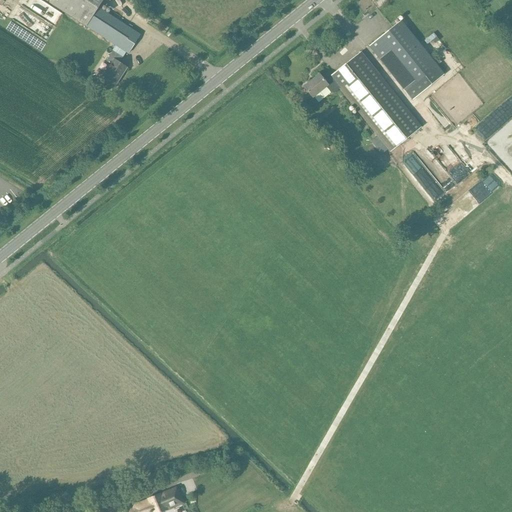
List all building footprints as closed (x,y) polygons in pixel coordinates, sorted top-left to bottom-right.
[(44,0),(50,3),(116,46),(107,60),(111,63),(102,78),(108,81),(107,82),(109,83),(109,82),(115,86),(127,68),(119,63),(126,52),(128,54),(140,35),(98,7),(102,0),(44,0)] [(138,8),(135,13),(146,19),(145,19),(150,22),(153,17),(138,8)] [(400,21),(369,46),(376,54),(407,93),(413,100),(444,75),(438,68),(436,66),(429,57),(409,32),(407,29),(400,21)] [(333,94),(341,88),(390,148),(419,125),(361,53),(333,76),(325,82),(319,74),(304,87),(312,98),(327,86),(333,94)] [(0,202),(3,206),(12,198),(4,189),(0,193),(0,202)] [(177,488),(164,494),(170,509),(171,508),(183,503),(179,494),(177,491),(177,488)] [(161,493),(156,495),(148,499),(148,500),(132,506),(134,511),(162,511),(167,510),(161,493)]
